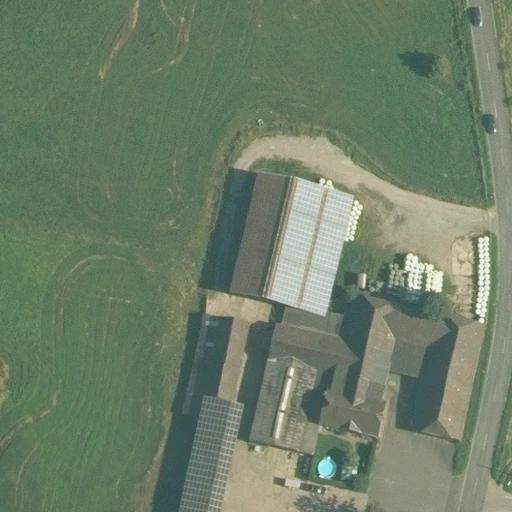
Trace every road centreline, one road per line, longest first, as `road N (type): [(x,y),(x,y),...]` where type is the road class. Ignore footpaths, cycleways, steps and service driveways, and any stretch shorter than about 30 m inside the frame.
road 1 (secondary): [(511,241),(478,0)]
road 2 (secondary): [(470,511),(511,301)]
